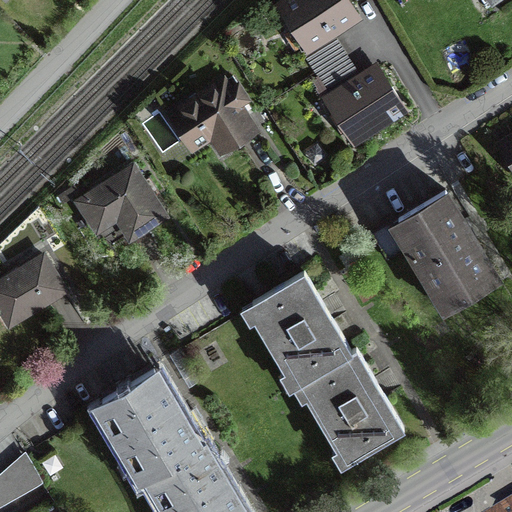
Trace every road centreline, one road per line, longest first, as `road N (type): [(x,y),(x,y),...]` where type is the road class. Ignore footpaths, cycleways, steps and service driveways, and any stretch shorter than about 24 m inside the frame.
road 1 (residential): [(0,421),(91,354),(511,85)]
road 2 (residential): [(115,0),(0,121)]
road 3 (primary): [(511,431),(376,511)]
